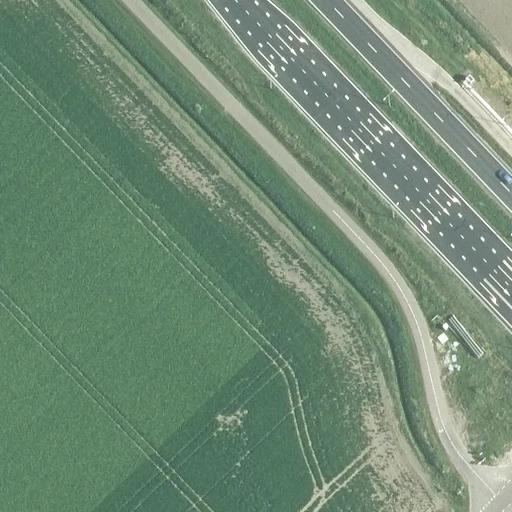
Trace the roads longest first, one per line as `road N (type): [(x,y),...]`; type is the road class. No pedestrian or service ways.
road 1 (unclassified): [(500,511),(440,421),(415,321),(390,278),(128,0)]
road 2 (trunk): [(231,0),(511,299)]
road 3 (trunk): [(511,195),(324,0)]
